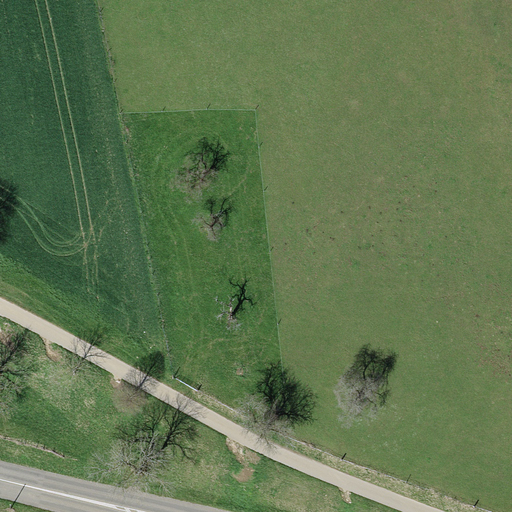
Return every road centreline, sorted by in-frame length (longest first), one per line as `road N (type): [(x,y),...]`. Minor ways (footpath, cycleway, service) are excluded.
road 1 (track): [(0,304),(253,446),(415,511)]
road 2 (secondary): [(138,511),(0,479)]
